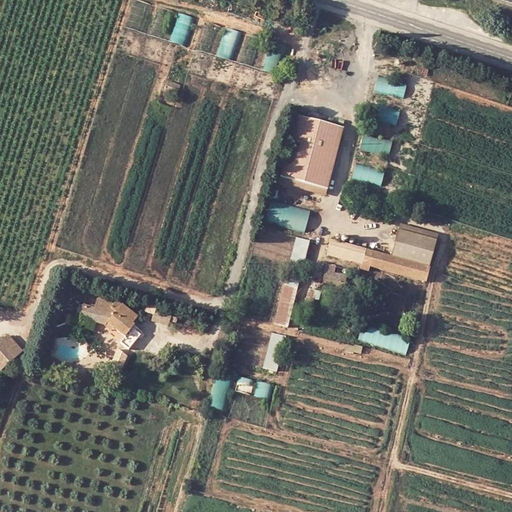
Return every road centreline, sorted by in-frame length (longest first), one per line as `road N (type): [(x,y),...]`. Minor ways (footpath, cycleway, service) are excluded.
road 1 (track): [(371,234),(412,217),(442,233),(379,511)]
road 2 (tertiary): [(511,58),(335,0)]
road 3 (track): [(391,462),(511,496)]
